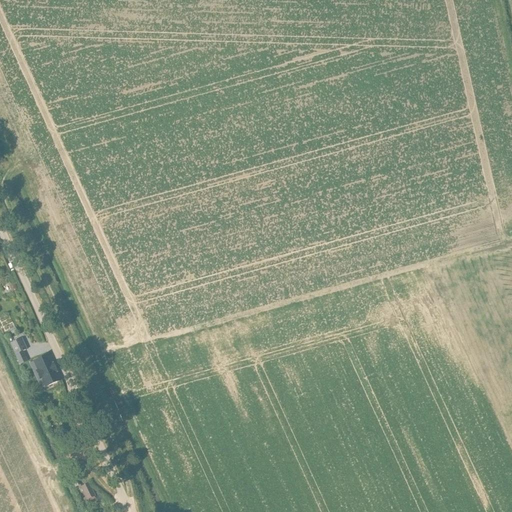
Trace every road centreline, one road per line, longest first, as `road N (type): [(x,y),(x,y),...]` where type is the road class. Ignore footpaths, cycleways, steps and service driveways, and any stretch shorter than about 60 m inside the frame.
road 1 (track): [(50,469),(81,462),(128,509),(127,492),(99,403),(4,198),(13,164)]
road 2 (unclassified): [(129,511),(0,228)]
road 3 (track): [(0,357),(70,511)]
